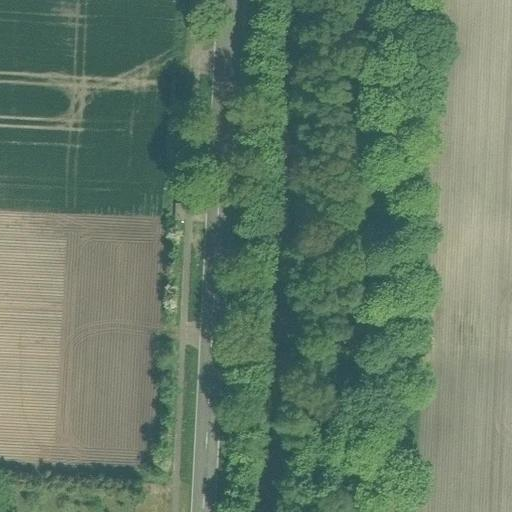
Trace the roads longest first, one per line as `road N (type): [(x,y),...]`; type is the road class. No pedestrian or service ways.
road 1 (unclassified): [(417,0),(390,511)]
road 2 (tertiary): [(203,511),(229,0)]
